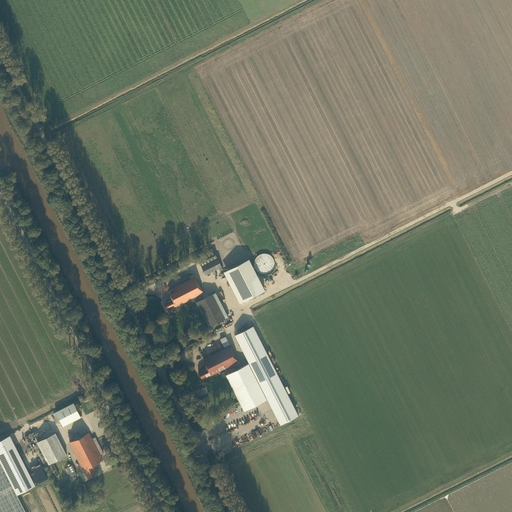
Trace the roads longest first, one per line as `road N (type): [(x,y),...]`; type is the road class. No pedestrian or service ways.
road 1 (unclassified): [(231,511),(0,53)]
road 2 (unclassified): [(162,511),(0,191)]
